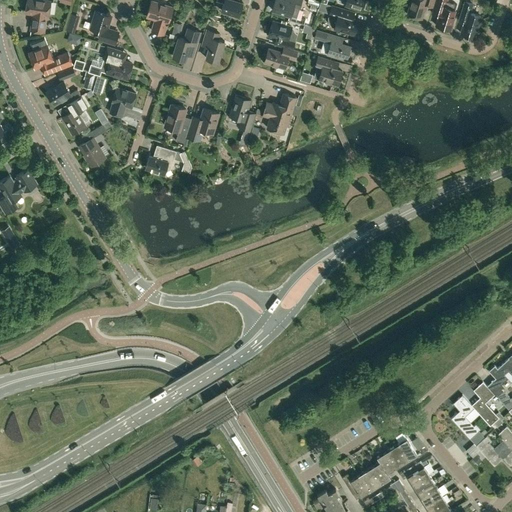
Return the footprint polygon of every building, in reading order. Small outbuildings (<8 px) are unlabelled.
[(48,16),(50,1),(44,0),(27,0),(25,12),(33,14),(30,30),(44,32),(46,16),(48,16)] [(168,22),(173,7),(151,0),(146,16),(155,18),(152,30),(163,34),(167,22),(168,22)] [(216,0),(216,1),(224,3),(221,10),(238,16),(242,2),(234,0),(216,0)] [(296,17),(301,0),(288,0),(288,1),(284,0),(274,0),(272,10),(296,17)] [(308,0),(306,5),(314,8),(316,2),(310,0),(308,0)] [(345,0),(345,4),(361,9),(362,7),(364,8),(366,0),(345,0)] [(432,7),(434,0),(411,0),(407,14),(422,19),(426,5),(432,7)] [(435,0),(432,14),(438,16),(435,25),(450,30),(454,17),(453,16),(456,4),(447,1),(446,0),(435,0)] [(474,37),(481,16),(470,13),(473,4),(464,1),(458,22),(464,23),(461,33),(474,37)] [(333,25),(334,26),(334,27),(354,34),(358,20),(353,18),(355,12),(332,5),(329,15),(330,15),(330,16),(330,18),(330,19),(330,20),(330,21),(331,22),(332,23),(332,24),(333,25)] [(114,43),(118,32),(107,28),(111,16),(96,11),(90,28),(101,32),(99,39),(114,43)] [(296,17),(291,16),(289,15),(288,20),(311,27),(313,21),(302,18),(302,19),(296,17)] [(294,35),(290,31),(292,27),(273,21),(268,35),(275,38),(274,43),(284,47),(292,49),(295,41),(292,41),(294,35)] [(196,48),(200,32),(188,28),(185,39),(178,37),(173,56),(185,60),(190,46),(196,48)] [(218,61),(224,41),(218,39),(219,33),(207,29),(203,41),(210,43),(206,58),(218,61)] [(340,36),(327,32),(316,29),(314,37),(325,40),(322,51),(346,58),(350,46),(338,42),(340,36)] [(79,43),(81,36),(73,34),(71,38),(73,41),(79,43)] [(52,58),(47,45),(44,37),(30,43),(33,51),(29,52),(34,67),(41,65),(45,74),(71,64),(72,62),(68,52),(52,58)] [(101,70),(106,72),(127,79),(132,63),(119,59),(122,51),(107,46),(101,67),(91,64),(88,72),(99,75),(101,70)] [(294,59),(297,51),(292,49),(284,47),(282,52),(268,48),(264,61),(284,68),(288,57),(294,59)] [(337,69),(339,62),(318,56),(315,66),(322,68),(318,79),(338,85),(342,71),(337,69)] [(73,67),(82,70),(84,62),(75,59),(73,67)] [(60,79),(75,74),(73,67),(58,73),(60,79)] [(85,84),(85,88),(90,89),(94,75),(86,72),(84,78),(87,79),(85,84)] [(70,92),(63,81),(46,91),(47,92),(46,93),(46,94),(48,98),(50,99),(51,98),(54,104),(65,97),(68,102),(81,95),(77,88),(70,92)] [(131,107),(136,93),(116,87),(112,101),(113,101),(110,112),(122,116),(125,105),(131,107)] [(295,105),(299,106),(303,93),(299,92),(295,105)] [(287,125),(296,97),(283,93),(279,106),(266,102),(264,111),(263,113),(263,115),(270,117),(267,127),(283,133),(286,125),(287,125)] [(77,112),(87,106),(81,95),(66,104),(70,111),(62,116),(72,133),(86,125),(77,112)] [(250,130),(255,113),(248,111),(251,100),(235,95),(229,116),(230,116),(228,122),(238,125),(238,127),(250,130)] [(183,143),(189,126),(181,124),(186,109),(171,104),(165,126),(179,130),(176,140),(183,143)] [(212,133),(219,113),(203,108),(200,118),(193,116),(186,136),(200,140),(203,130),(212,133)] [(96,136),(101,133),(106,130),(103,124),(93,130),(96,136)] [(258,131),(252,129),(249,138),(255,140),(258,131)] [(91,166),(105,157),(93,137),(79,145),(91,166)] [(170,169),(176,151),(157,145),(153,156),(149,155),(145,168),(164,174),(165,172),(170,169)] [(180,155),(184,163),(189,161),(185,151),(182,152),(183,154),(180,155)] [(192,166),(189,161),(184,163),(182,170),(190,172),(192,166)] [(20,193),(37,183),(29,169),(16,177),(16,178),(13,180),(10,176),(0,182),(0,188),(4,196),(0,198),(0,203),(5,213),(17,206),(14,200),(21,195),(20,193)] [(19,244),(8,227),(1,231),(12,248),(19,244)] [(511,383),(511,353),(497,367),(494,364),(488,370),(495,377),(487,385),(495,394),(497,397),(504,391),(501,388),(503,386),(501,383),(508,378),(504,373),(511,365),(511,380),(511,382),(511,383)] [(496,414),(486,402),(495,394),(487,385),(482,381),(473,389),(480,397),(472,404),(474,407),(490,425),(493,422),(497,427),(503,421),(501,419),(503,417),(498,411),(496,414)] [(509,409),(511,406),(511,399),(504,391),(497,397),(509,409)] [(474,407),(472,404),(462,394),(453,402),(459,410),(451,418),(469,438),(480,428),(476,423),(473,425),(465,415),(474,407)] [(511,434),(505,427),(497,433),(507,443),(511,448),(511,434)] [(403,432),(395,437),(399,442),(406,438),(403,432)] [(511,462),(511,448),(507,443),(498,451),(489,442),(491,440),(486,435),(476,445),(495,466),(503,458),(510,465),(511,462)] [(419,446),(424,444),(421,436),(416,437),(419,446)] [(399,442),(409,459),(417,454),(406,438),(399,442)] [(392,447),(402,463),(409,459),(399,442),(392,447)] [(384,451),(395,468),(402,463),(392,447),(384,451)] [(395,468),(384,451),(377,456),(380,460),(388,472),(395,468)] [(388,472),(380,460),(373,465),(383,482),(390,477),(388,472)] [(383,482),(373,465),(365,469),(376,486),(383,482)] [(412,483),(428,473),(424,465),(418,468),(413,472),(407,475),(407,476),(412,483)] [(376,486),(365,469),(358,474),(368,491),(376,486)] [(407,476),(407,475),(404,471),(404,470),(399,473),(403,479),(407,476)] [(417,490),(433,480),(428,473),(412,483),(417,490)] [(356,499),(368,491),(358,474),(350,479),(347,474),(342,477),(356,499)] [(421,498),(438,487),(433,480),(417,490),(421,498)] [(426,505),(442,495),(438,487),(421,498),(426,505)] [(317,494),(328,511),(344,501),(336,488),(328,493),(326,489),(317,494)] [(442,495),(426,505),(430,511),(447,502),(442,495)] [(351,511),(344,501),(328,511),(351,511)] [(447,511),(451,509),(447,502),(430,511),(447,511)]
